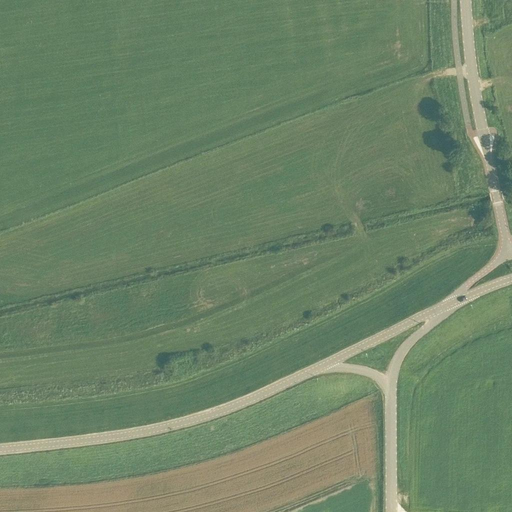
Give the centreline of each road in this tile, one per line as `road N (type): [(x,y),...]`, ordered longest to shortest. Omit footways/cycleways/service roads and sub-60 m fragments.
road 1 (tertiary): [(0,451),(159,429),(318,367)]
road 2 (unclassified): [(509,253),(470,76),(464,0)]
road 3 (tertiary): [(318,367),(454,301)]
road 4 (unclassified): [(391,511),(390,389)]
